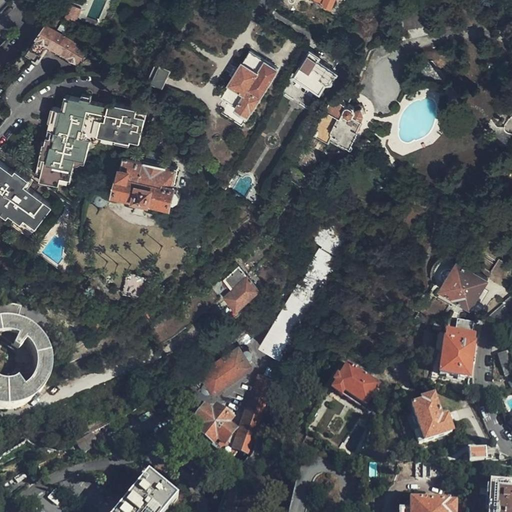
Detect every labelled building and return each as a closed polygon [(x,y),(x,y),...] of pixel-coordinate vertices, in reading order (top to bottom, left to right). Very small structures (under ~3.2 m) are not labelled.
[(432,10),(403,16),(403,20),(404,21),(405,31),(435,25),(432,10)] [(403,11),(392,12),(392,21),(393,38),(405,38),(405,31),(404,21),(403,20),(403,16),(403,11)] [(87,47),(49,20),(30,47),(40,53),(48,42),(76,62),(87,47)] [(330,83),(337,72),(319,60),(320,57),(311,51),(295,77),(320,92),(326,83),(330,83)] [(263,92),(278,69),(266,62),(250,52),(237,71),(222,96),(236,106),(235,108),(248,115),(263,92)] [(438,53),(422,52),(422,62),(433,62),(439,71),(447,65),(438,53)] [(105,61),(91,54),(87,59),(101,67),(105,61)] [(156,61),(148,78),(164,86),(171,68),(156,61)] [(100,131),(108,133),(141,141),(148,116),(138,114),(139,109),(140,107),(111,100),(110,105),(91,101),(80,98),(67,95),(63,108),(58,107),(43,171),(41,178),(60,182),(63,175),(70,176),(74,158),(76,151),(84,153),(94,155),(98,139),(100,131)] [(357,130),(361,120),(364,114),(364,113),(363,109),(359,106),(354,108),(348,105),(346,105),(345,100),(344,99),(343,99),(340,99),(338,100),(332,98),(321,119),(317,118),(310,133),(348,151),(358,131),(357,130)] [(43,171),(58,107),(53,106),(37,169),(43,171)] [(289,166),(310,133),(305,131),(304,132),(293,150),(285,164),(289,166)] [(173,186),(174,179),(177,169),(165,166),(165,165),(145,160),(144,161),(125,156),(126,148),(115,145),(114,147),(111,150),(110,154),(112,158),(112,160),(116,161),(113,174),(119,175),(115,193),(169,206),(169,204),(171,204),(173,204),(179,201),(180,195),(176,191),(173,190),(174,186),(173,186)] [(53,204),(29,186),(25,183),(29,176),(18,168),(15,171),(0,159),(0,209),(7,215),(10,211),(22,220),(26,215),(38,225),(53,204)] [(223,180),(221,181),(224,184),(232,174),(229,171),(225,177),(223,180)] [(25,183),(29,186),(33,179),(29,176),(25,183)] [(218,184),(209,177),(204,183),(212,191),(218,184)] [(253,212),(242,200),(237,206),(249,216),(253,212)] [(29,238),(38,225),(26,215),(22,220),(10,211),(7,215),(0,209),(0,216),(29,238)] [(279,360),(355,239),(320,217),(307,237),(322,247),(260,347),(279,360)] [(475,298),(488,278),(483,274),(459,259),(455,264),(443,282),(440,287),(449,293),(469,306),(475,298)] [(224,296),(237,309),(259,289),(238,267),(224,281),(232,289),(224,296)] [(142,294),(145,277),(128,273),(124,290),(142,294)] [(0,414),(3,414),(11,412),(19,409),(25,404),(31,398),(35,392),(39,385),(41,377),(41,369),(41,361),(39,353),(35,346),(31,339),(25,334),(18,329),(9,325),(13,312),(5,310),(0,309),(0,308),(0,414)] [(446,326),(445,332),(452,333),(470,336),(471,324),(452,322),(446,321),(446,326)] [(472,355),(475,336),(470,336),(452,333),(445,332),(445,334),(443,349),(439,374),(442,375),(469,378),(472,355)] [(215,392),(251,367),(246,361),(249,360),(250,358),(250,356),(249,354),(247,353),(245,352),(242,355),(238,349),(201,374),(201,375),(191,382),(198,391),(203,388),(203,391),(205,393),(209,393),(211,390),(211,391),(213,392),(214,392),(215,392)] [(510,365),(506,352),(496,355),(501,369),(510,365)] [(346,366),(339,379),(334,388),(368,406),(380,384),(346,366)] [(234,431),(227,425),(230,420),(216,408),(212,412),(205,407),(192,422),(194,423),(189,429),(196,434),(197,433),(211,444),(210,445),(229,460),(236,452),(248,455),(274,381),(259,376),(234,445),(227,439),(234,431)] [(334,376),(325,391),(331,394),(332,392),(334,388),(339,379),(334,376)] [(156,396),(165,410),(186,396),(177,383),(156,396)] [(334,388),(332,392),(366,410),(368,406),(334,388)] [(434,400),(434,397),(421,401),(422,403),(412,406),(419,431),(413,433),(417,444),(447,434),(451,433),(447,417),(439,419),(434,400)] [(163,424),(156,410),(110,431),(117,445),(163,424)] [(91,431),(76,441),(83,453),(99,443),(91,431)] [(468,463),(468,464),(478,464),(483,464),(483,452),(468,453),(468,456),(468,463)] [(149,477),(120,511),(167,511),(177,500),(149,477)] [(511,511),(511,484),(486,484),(484,511),(511,511)] [(47,498),(57,506),(65,496),(55,488),(47,498)] [(453,511),(454,505),(448,505),(448,501),(446,501),(427,501),(410,500),(409,511),(399,511),(453,511)]
